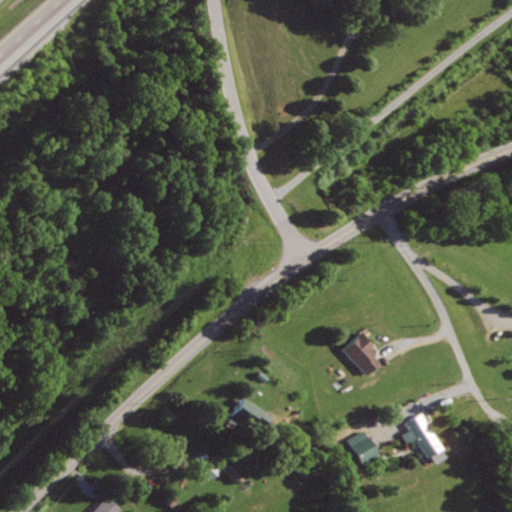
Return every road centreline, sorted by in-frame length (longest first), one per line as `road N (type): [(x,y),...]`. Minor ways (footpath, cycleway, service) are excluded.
road 1 (secondary): [(15,511),(278,278),(392,205),(511,150)]
road 2 (secondary): [(303,260),(241,133),(213,0)]
road 3 (residential): [(382,211),(479,395)]
